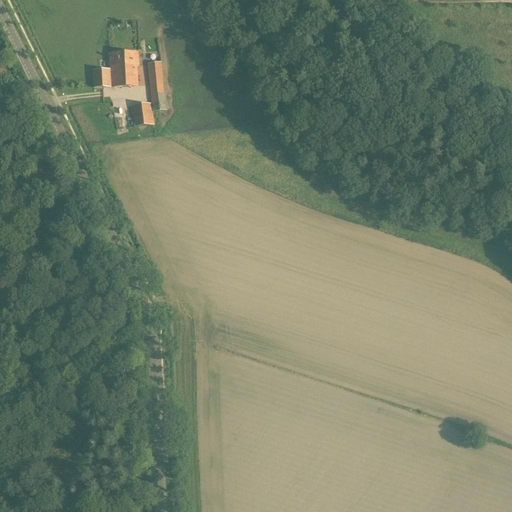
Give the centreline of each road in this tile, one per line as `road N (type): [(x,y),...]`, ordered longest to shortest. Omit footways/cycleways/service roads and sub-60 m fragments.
road 1 (secondary): [(162,511),(147,314),(0,8)]
road 2 (track): [(511,123),(462,106),(367,0)]
road 3 (track): [(314,0),(190,7),(157,31),(145,52)]
